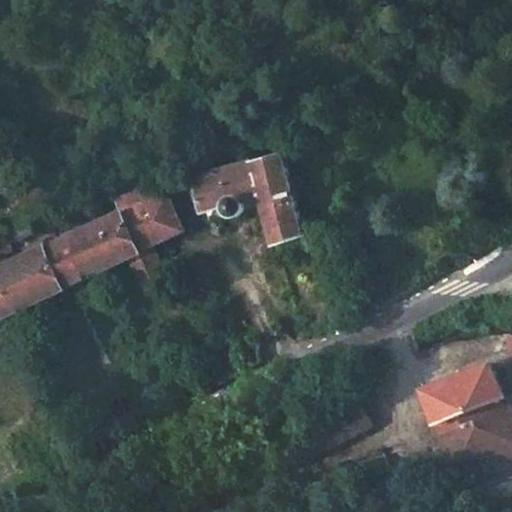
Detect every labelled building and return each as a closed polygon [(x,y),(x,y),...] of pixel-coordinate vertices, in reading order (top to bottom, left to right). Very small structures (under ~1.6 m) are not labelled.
[(308,233),(280,150),(196,178),(206,209),(228,201),(227,203),(227,205),(227,207),(227,209),(228,211),(229,213),(230,215),(232,216),(236,217),(239,216),(242,214),(244,212),(245,210),(245,208),(244,206),(244,204),(243,202),(241,201),(240,199),(238,198),(261,190),(266,204),(280,244),(308,233)] [(187,228),(169,190),(127,210),(127,208),(49,244),(49,242),(0,264),(0,276),(17,313),(70,288),(69,285),(131,257),(146,288),(171,276),(156,243),(187,228)] [(266,204),(261,190),(238,198),(240,199),(241,201),(243,202),(244,204),(244,206),(245,208),(245,210),(244,212),(266,204)] [(227,203),(228,201),(206,209),(210,223),(232,216),(230,215),(229,213),(228,211),(227,209),(227,207),(227,205),(227,203)] [(34,230),(29,216),(5,229),(11,240),(34,230)] [(0,320),(17,313),(0,276),(0,320)] [(511,383),(503,384),(496,364),(427,389),(458,477),(511,458),(511,383)] [(360,380),(248,439),(264,476),(291,463),(372,421),(360,380)] [(511,458),(458,477),(463,491),(511,475),(511,458)] [(291,463),(264,476),(275,501),(301,488),(291,463)]
